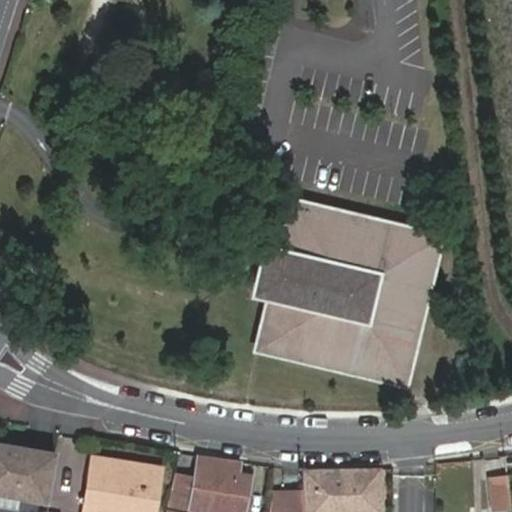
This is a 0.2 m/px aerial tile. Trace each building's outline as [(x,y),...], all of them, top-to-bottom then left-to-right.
[(433,235),(293,203),(261,346),(400,378),(433,235)] [(0,444),(0,492),(48,501),(56,454),(0,444)] [(87,511),(116,511),(124,462),(97,457),(93,478),(101,480),(96,508),(89,506),(87,511)] [(193,493),(170,490),(165,511),(167,511),(168,511),(188,511),(189,509),(205,511),(241,511),(249,475),(237,473),(239,463),(199,458),(193,493)] [(124,462),(116,511),(157,511),(165,469),(124,462)] [(273,491),(270,511),(383,511),(381,469),(305,469),(304,490),(273,491)] [(505,477),(490,478),(493,508),(509,507),(505,477)] [(93,478),(89,506),(96,508),(101,480),(93,478)]
